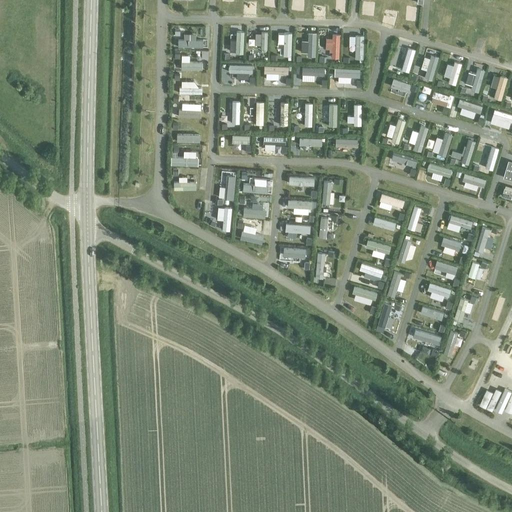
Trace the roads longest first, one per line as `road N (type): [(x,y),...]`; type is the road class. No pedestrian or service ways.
road 1 (unclassified): [(511,490),(279,331),(87,219)]
road 2 (tertiary): [(101,511),(87,219)]
road 3 (tertiary): [(87,219),(92,0)]
